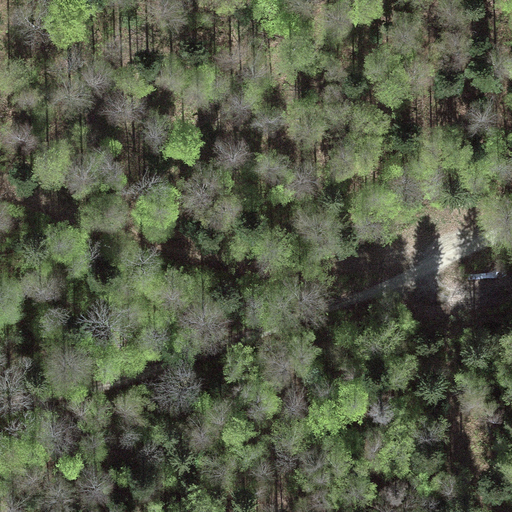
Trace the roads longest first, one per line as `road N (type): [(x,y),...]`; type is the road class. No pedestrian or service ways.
road 1 (track): [(494,247),(159,370),(0,406)]
road 2 (track): [(485,251),(442,239),(337,268),(252,270),(131,237),(0,186)]
road 3 (track): [(394,287),(437,302),(511,289)]
